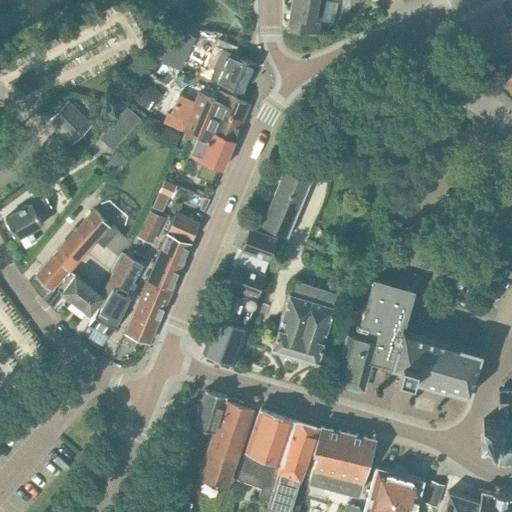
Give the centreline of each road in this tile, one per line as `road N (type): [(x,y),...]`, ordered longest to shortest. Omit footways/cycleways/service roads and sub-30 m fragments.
road 1 (unclassified): [(166,358),(250,146),(293,80)]
road 2 (residential): [(166,358),(446,443)]
road 3 (residential): [(150,395),(73,355),(0,260)]
road 4 (residential): [(446,443),(479,403),(511,304)]
road 5 (residential): [(511,127),(435,76),(408,28)]
road 6 (unclassified): [(100,511),(150,395)]
road 7 (unclassified): [(293,80),(408,28)]
